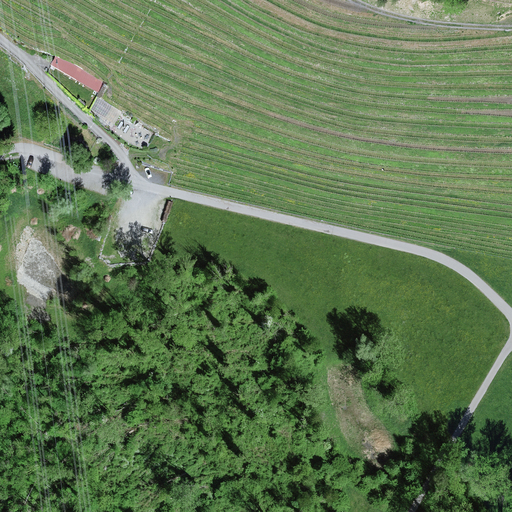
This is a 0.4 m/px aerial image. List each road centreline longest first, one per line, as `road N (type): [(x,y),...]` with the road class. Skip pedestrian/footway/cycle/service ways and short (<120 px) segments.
road 1 (unclassified): [(511,317),(473,278),(425,252),(126,182),(32,149),(10,150)]
road 2 (track): [(126,182),(126,158),(0,37)]
road 3 (track): [(410,511),(511,343)]
road 4 (track): [(511,26),(459,23),(363,0)]
